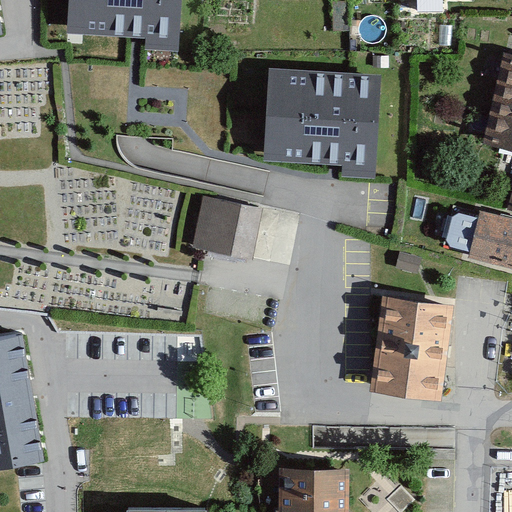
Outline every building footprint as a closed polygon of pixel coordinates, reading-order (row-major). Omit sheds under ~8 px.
[(180,53),(182,0),(68,0),(66,35),(146,39),(145,51),(180,53)] [(511,205),(511,47),(509,47),(488,136),(511,140),(511,199),(511,206),(511,205)] [(378,164),(382,79),(269,74),(265,159),(378,164)] [(193,245),(253,257),(262,209),(202,198),(193,245)] [(511,262),(511,212),(479,205),(468,252),(511,262)] [(437,238),(450,239),(453,209),(441,207),(437,238)] [(382,299),(372,395),(441,402),(451,306),(382,299)] [(23,328),(0,332),(0,459),(43,453),(23,328)] [(350,511),(351,464),(286,463),(286,502),(280,502),(279,511),(350,511)] [(134,501),(133,511),(210,511),(210,502),(134,501)]
